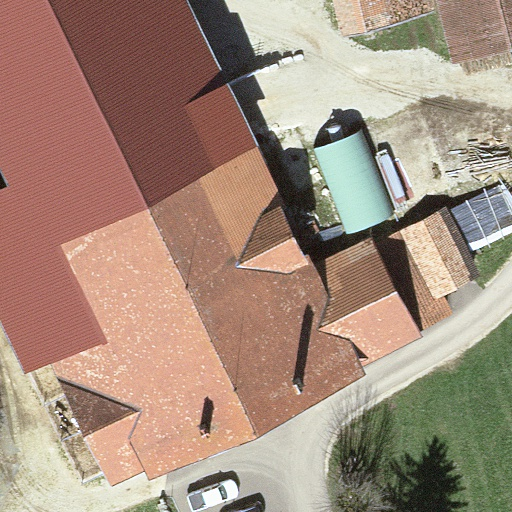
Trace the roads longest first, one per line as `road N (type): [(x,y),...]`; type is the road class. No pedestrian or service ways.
road 1 (track): [(0,508),(88,509),(287,462)]
road 2 (track): [(511,282),(416,369),(287,462)]
